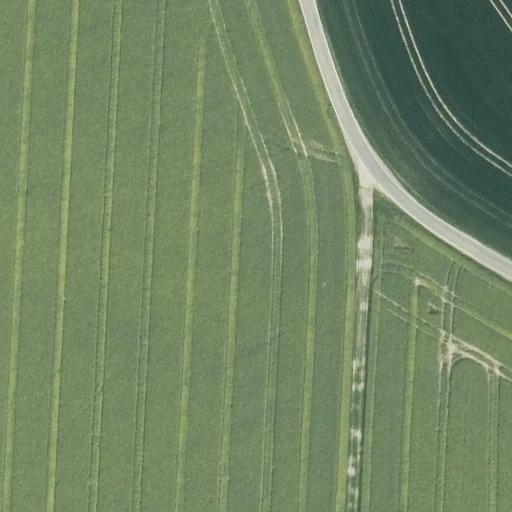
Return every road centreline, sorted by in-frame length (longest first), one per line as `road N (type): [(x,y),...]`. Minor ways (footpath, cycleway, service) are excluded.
road 1 (tertiary): [(511,269),(424,218),(376,169),(345,117),(306,0)]
road 2 (track): [(376,169),(365,215),(350,511)]
